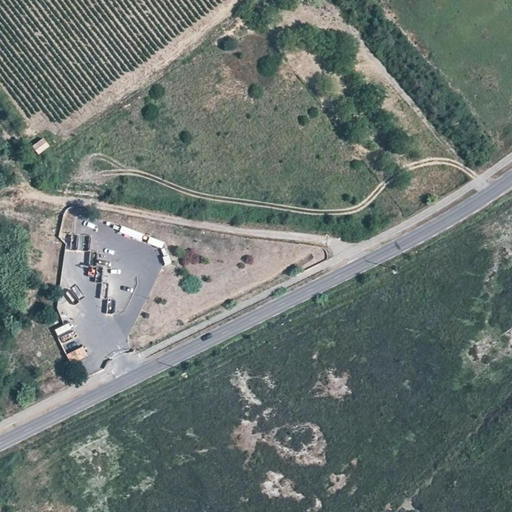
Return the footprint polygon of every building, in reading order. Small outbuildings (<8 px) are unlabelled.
[(32,147),(37,155),(49,147),(43,139),(32,147)] [(90,251),(96,251),(96,266),(102,266),(102,233),(90,233),(90,251)] [(150,238),(147,244),(162,250),(164,243),(150,238)] [(126,297),(114,298),(114,314),(127,314),(126,297)] [(63,349),(79,343),(71,322),(55,329),(63,349)] [(73,364),(87,357),(83,348),(67,355),(73,364)]
